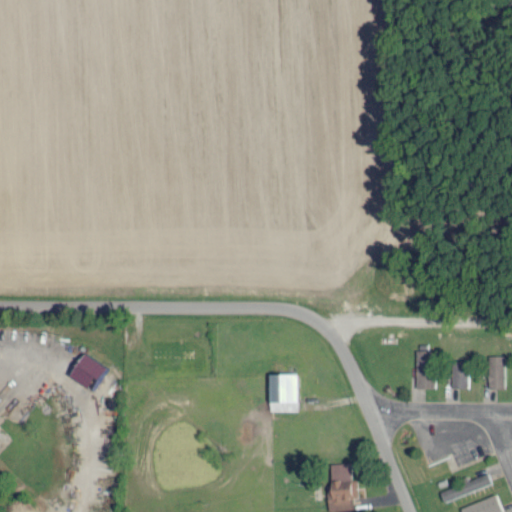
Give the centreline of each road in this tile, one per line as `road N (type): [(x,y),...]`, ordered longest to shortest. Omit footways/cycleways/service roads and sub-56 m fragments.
road 1 (residential): [(409,511),(341,349),(312,318),(288,308),(0,303)]
road 2 (residential): [(371,411),(511,409)]
